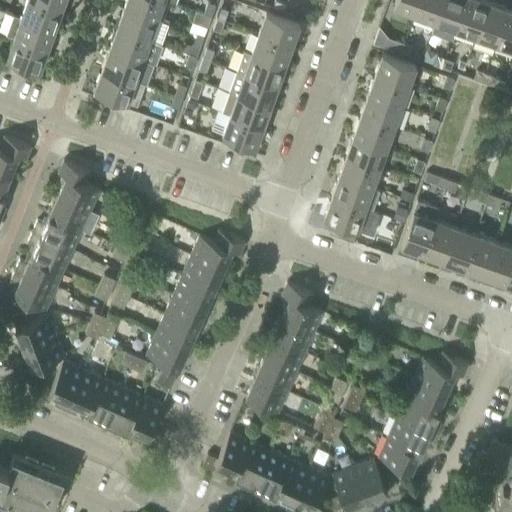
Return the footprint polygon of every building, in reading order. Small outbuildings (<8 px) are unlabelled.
[(54,29),(62,8),(38,0),(26,0),(21,17),(54,29)] [(38,0),(62,8),(64,0),(38,0)] [(161,9),(163,0),(126,0),(124,7),(157,19),(162,21),(165,10),(161,9)] [(274,0),(272,7),(284,11),(286,3),(277,0),(274,0)] [(414,13),(418,0),(395,0),(393,6),(414,13)] [(434,21),(441,0),(418,0),(414,13),(434,21)] [(455,28),(465,0),(441,0),(434,21),(455,28)] [(476,35),(488,1),(484,0),(465,0),(455,28),(476,35)] [(204,13),(211,16),(215,4),(208,1),(204,13)] [(497,43),(509,9),(488,1),(476,35),(497,43)] [(221,6),(217,18),(224,20),(228,9),(221,6)] [(150,40),(157,19),(124,7),(116,28),(150,40)] [(511,48),(511,9),(509,9),(497,43),(511,48)] [(204,13),(196,10),(192,21),(207,26),(211,16),(204,13)] [(266,11),(258,32),(292,44),(299,23),(266,11)] [(54,29),(21,17),(13,14),(6,34),(14,37),(47,49),(54,29)] [(220,31),(224,20),(217,18),(213,28),(220,31)] [(142,60),(150,40),(116,28),(109,48),(142,60)] [(284,64),(292,44),(258,32),(251,52),(284,64)] [(39,70),(47,49),(14,37),(6,58),(39,70)] [(401,52),(404,44),(396,41),(393,49),(401,52)] [(412,47),(404,44),(401,52),(409,55),(412,47)] [(206,47),(202,58),(210,61),(214,49),(206,47)] [(154,64),(142,60),(109,48),(102,69),(144,83),(146,84),(154,64)] [(277,85),(284,64),(251,52),(244,50),(236,70),(277,85)] [(382,52),(375,74),(408,85),(415,64),(382,52)] [(197,56),(189,54),(185,65),(193,67),(197,56)] [(441,67),(444,58),(436,56),(433,64),(441,67)] [(206,72),(210,61),(202,58),(198,69),(206,72)] [(452,61),(444,58),(441,67),(449,70),(452,61)] [(144,83),(102,69),(94,90),(137,105),(144,83)] [(270,105),(277,85),(236,70),(229,90),(270,105)] [(482,81),(484,73),(476,70),(473,78),(482,81)] [(493,76),(484,73),(482,81),(490,84),(493,76)] [(401,106),(408,85),(375,74),(367,94),(401,106)] [(453,77),(446,75),(442,86),(450,89),(453,77)] [(203,81),(195,79),(190,94),(197,97),(203,81)] [(179,83),(175,94),(182,97),(186,86),(179,83)] [(263,125),(270,105),(229,90),(222,111),(229,114),(263,125)] [(178,108),(182,97),(175,94),(171,105),(178,108)] [(393,126),(401,106),(367,94),(360,114),(393,126)] [(447,99),(439,96),(435,107),(443,110),(447,99)] [(196,102),(188,99),(184,110),(192,113),(196,102)] [(263,125),(229,114),(222,135),(255,147),(263,125)] [(393,126),(360,114),(353,135),(386,146),(393,126)] [(439,119),(432,116),(428,128),(435,131),(439,119)] [(0,169),(10,173),(18,154),(25,157),(30,144),(4,134),(0,143),(0,169)] [(386,146),(353,135),(346,155),(379,167),(386,146)] [(432,140),(424,137),(420,148),(428,151),(432,140)] [(379,167),(346,155),(338,175),(372,187),(379,167)] [(425,160),(417,157),(413,169),(421,172),(425,160)] [(66,174),(57,193),(89,208),(99,187),(85,181),(90,170),(64,158),(58,171),(66,174)] [(0,192),(2,193),(10,173),(0,169),(0,192)] [(379,190),(372,187),(338,175),(331,196),(365,207),(372,210),(379,190)] [(446,187),(449,179),(440,176),(437,184),(446,187)] [(457,181),(449,179),(446,187),(454,190),(457,181)] [(486,201),(489,193),(481,190),(478,198),(486,201)] [(80,228),(89,208),(57,193),(48,213),(80,228)] [(498,196),(489,193),(486,201),(495,204),(498,196)] [(353,240),(365,207),(331,196),(324,217),(332,220),(328,231),(353,240)] [(421,251),(434,217),(413,210),(401,244),(421,251)] [(71,247),(80,228),(48,213),(44,222),(37,218),(32,229),(71,247)] [(447,244),(454,225),(434,217),(421,251),(442,259),(447,244)] [(463,266),(475,232),(454,225),(447,244),(442,259),(463,266)] [(199,233),(190,253),(223,268),(232,248),(239,251),(244,239),(219,228),(213,239),(199,233)] [(63,267),(71,247),(32,229),(27,241),(34,244),(30,252),(63,267)] [(484,273),(496,240),(475,232),(463,266),(484,273)] [(120,234),(116,244),(127,249),(132,239),(120,234)] [(504,281),(511,259),(511,245),(496,240),(484,273),(504,281)] [(138,241),(133,252),(145,257),(150,247),(138,241)] [(127,249),(116,244),(111,254),(123,260),(127,249)] [(63,267),(30,252),(26,261),(19,258),(14,269),(54,287),(63,267)] [(140,267),(145,257),(133,252),(128,262),(140,267)] [(214,287),(223,268),(190,253),(181,273),(214,287)] [(45,307),(54,287),(14,269),(9,280),(16,283),(12,292),(45,307)] [(103,273),(98,283),(110,289),(115,278),(103,273)] [(205,307),(214,287),(181,273),(172,292),(205,307)] [(289,296),(280,315),(312,330),(321,310),(307,304),(313,292),(286,280),(281,293),(289,296)] [(120,281),(115,291),(127,297),(132,286),(120,281)] [(105,299),(110,289),(98,283),(94,294),(105,299)] [(122,307),(127,297),(115,291),(111,302),(122,307)] [(196,327),(205,307),(172,292),(163,312),(196,327)] [(14,325),(21,346),(55,333),(47,312),(26,320),(22,310),(10,314),(14,325)] [(107,310),(105,316),(102,321),(114,326),(118,316),(107,310)] [(102,321),(105,316),(93,311),(88,321),(100,327),(102,321)] [(187,347),(196,327),(163,312),(154,332),(187,347)] [(303,350),(312,330),(280,315),(271,335),(303,350)] [(98,332),(100,327),(88,321),(83,332),(96,337),(98,332)] [(109,337),(114,326),(102,321),(100,327),(98,332),(109,337)] [(187,347),(154,332),(145,352),(178,367),(187,347)] [(63,354),(55,333),(21,346),(29,367),(34,377),(46,373),(42,362),(63,354)] [(294,370),(303,350),(271,335),(262,355),(294,370)] [(355,362),(360,351),(348,346),(343,357),(355,362)] [(130,366),(135,354),(124,350),(119,362),(130,366)] [(421,355),(412,375),(445,390),(454,370),(461,373),(467,361),(441,350),(436,361),(421,355)] [(146,359),(135,354),(130,366),(141,371),(146,359)] [(377,359),(366,354),(361,365),(372,370),(377,359)] [(285,390),(294,370),(262,355),(253,375),(285,390)] [(64,407),(82,367),(62,358),(47,391),(56,395),(53,402),(64,407)] [(155,380),(169,386),(175,373),(161,366),(155,380)] [(87,409),(102,376),(82,367),(64,407),(75,412),(78,405),(87,409)] [(285,390),(253,375),(244,395),(276,409),(285,390)] [(336,375),(331,386),(342,391),(346,381),(336,375)] [(436,410),(445,390),(412,375),(403,395),(436,410)] [(103,425),(121,385),(102,376),(87,409),(96,413),(93,420),(103,425)] [(352,383),(348,393),(358,399),(363,389),(352,383)] [(127,427),(141,394),(121,385),(103,425),(114,430),(117,423),(127,427)] [(337,401),(342,391),(331,386),(326,396),(337,401)] [(354,409),(358,399),(348,393),(343,403),(354,409)] [(161,403),(141,394),(127,427),(146,435),(144,441),(154,446),(160,434),(149,429),(161,403)] [(432,418),(436,410),(403,395),(394,415),(435,433),(440,421),(432,418)] [(322,404),(318,415),(329,420),(331,416),(333,410),(322,404)] [(276,430),(281,419),(271,414),(266,425),(276,430)] [(326,425),(329,420),(318,415),(313,425),(324,430),(326,425)] [(430,444),(435,433),(394,415),(386,435),(418,449),(422,440),(430,444)] [(342,420),(331,416),(329,420),(326,425),(338,431),(342,420)] [(291,423),(281,419),(276,430),(287,435),(291,423)] [(333,441),(338,431),(326,425),(324,430),(322,436),(333,441)] [(234,472),(248,439),(228,430),(216,456),(206,451),(200,464),(211,469),(214,463),(234,472)] [(410,469),(418,449),(386,435),(377,455),(410,469)] [(511,446),(493,438),(487,451),(501,457),(493,473),(510,481),(507,486),(502,484),(493,503),(511,511),(511,446)] [(250,488),(268,448),(248,439),(234,472),(242,476),(239,484),(250,488)] [(273,490),(287,457),(268,448),(250,488),(261,493),(264,486),(273,490)] [(0,495),(39,511),(46,511),(62,475),(10,454),(6,465),(0,463),(0,495)] [(373,456),(352,464),(364,497),(385,489),(396,485),(391,472),(380,476),(373,456)] [(289,506),(307,466),(287,457),(273,490),(281,493),(278,501),(289,506)] [(364,497),(352,464),(331,471),(338,491),(328,495),(333,509),(343,505),(344,505),(364,497)] [(327,475),(307,466),(289,506),(300,511),(303,503),(313,507),(327,475)]
